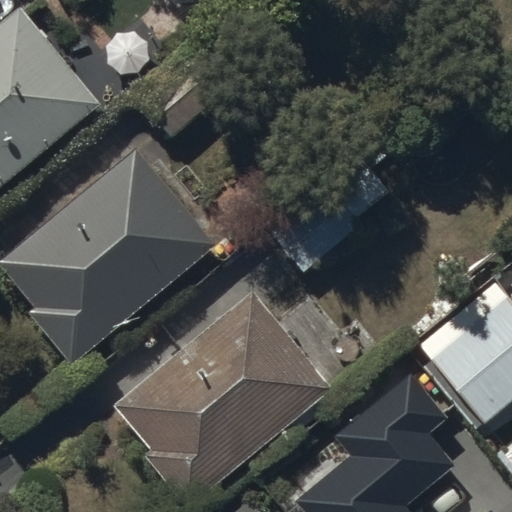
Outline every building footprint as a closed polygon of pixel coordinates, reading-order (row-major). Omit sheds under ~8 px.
[(0,178),(97,96),(18,2),(0,17),(0,178)] [(230,80),(197,45),(140,99),(174,134),(230,80)] [(215,240),(135,144),(0,257),(0,263),(32,302),(25,308),(70,361),(215,240)] [(387,188),(357,155),(271,233),(305,270),(360,220),(356,215),(387,188)] [(511,302),(493,279),(418,341),(482,420),(511,395),(511,302)] [(331,384),(250,286),(111,402),(149,446),(142,452),(186,505),(331,384)] [(411,373),(333,437),(346,453),(289,500),(298,511),(406,511),(401,505),(454,462),(429,430),(446,416),(411,373)] [(265,511),(249,492),(224,511),(265,511)]
